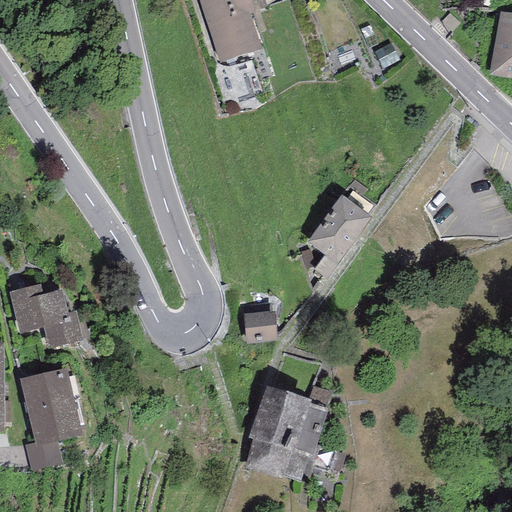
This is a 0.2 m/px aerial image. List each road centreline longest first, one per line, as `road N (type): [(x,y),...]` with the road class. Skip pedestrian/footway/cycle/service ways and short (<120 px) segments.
road 1 (tertiary): [(118,0),(156,172),(206,311),(196,331),(173,334),(157,321),(116,239),(0,78)]
road 2 (tertiary): [(511,122),(387,0)]
